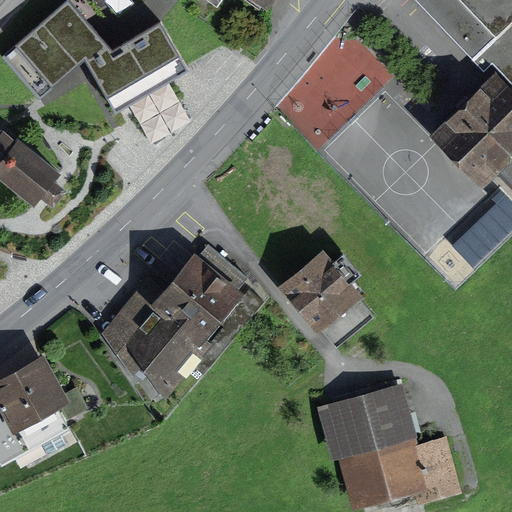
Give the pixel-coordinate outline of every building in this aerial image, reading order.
[(511,9),(511,0),(467,0),(494,26),(511,9)] [(69,1),(6,58),(42,97),(105,41),(69,1)] [(162,27),(94,70),(121,113),(189,71),(162,27)] [(511,103),(471,152),(511,188),(511,103)] [(35,216),(60,188),(32,163),(45,149),(23,129),(11,143),(0,133),(0,191),(3,187),(35,216)] [(319,239),(274,277),(313,322),(358,284),(319,239)] [(156,281),(143,271),(96,330),(167,386),(245,288),(195,248),(174,274),(166,268),(156,281)] [(40,356),(0,378),(0,392),(15,420),(54,398),(61,394),(40,356)] [(402,374),(320,394),(347,501),(415,484),(418,494),(464,483),(450,425),(417,433),(402,374)] [(0,392),(0,455),(3,461),(69,424),(54,398),(15,420),(0,392)]
